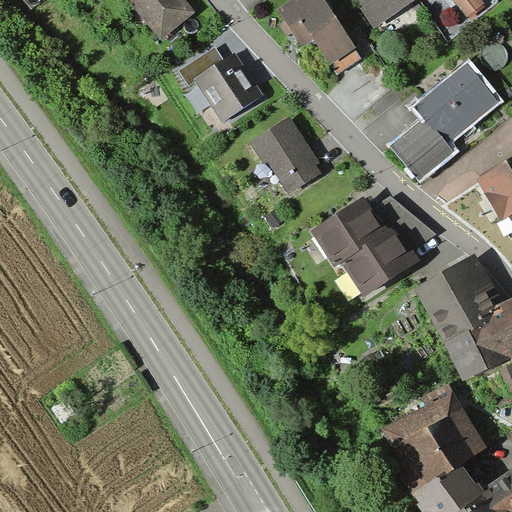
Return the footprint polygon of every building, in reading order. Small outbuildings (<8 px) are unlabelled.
[(186,0),(128,0),(161,40),(196,11),(186,0)] [(325,0),(290,0),(277,9),(302,47),(313,40),(330,65),(331,64),(355,48),(356,47),(325,0)] [(355,0),(374,28),(416,0),(355,0)] [(467,17),(469,16),(484,4),(485,3),(482,0),(453,0),(467,17)] [(485,6),(484,4),(469,16),(470,18),(485,6)] [(194,79),(224,59),(215,47),(179,71),(189,85),(195,81),(194,79)] [(362,58),(355,48),(331,64),(338,74),(362,58)] [(224,59),(194,79),(195,81),(223,123),(264,95),(235,52),(224,59)] [(468,63),(415,106),(425,118),(390,146),(419,180),(455,151),(448,143),(499,101),(468,63)] [(289,116),(249,142),(264,165),(268,162),(289,194),(321,173),(316,165),(320,163),(289,116)] [(511,158),(477,178),(501,221),(509,216),(511,220),(511,158)] [(335,267),(341,263),(364,248),(363,246),(387,230),(372,208),(364,196),(311,231),(335,267)] [(391,196),(372,208),(387,230),(392,227),(409,252),(413,249),(437,234),(391,196)] [(283,221),(276,209),(265,216),(273,227),(283,221)] [(364,248),(341,263),(364,297),(420,260),(413,249),(409,252),(392,227),(387,230),(363,246),(364,248)] [(476,253),(414,287),(432,320),(486,291),(494,286),(476,253)] [(494,305),(486,291),(432,320),(444,342),(489,322),(494,305)] [(511,357),(511,297),(494,305),(489,322),(444,342),(463,381),(511,357)] [(511,363),(500,369),(510,393),(511,392),(511,363)] [(367,437),(404,500),(462,463),(488,448),(449,382),(421,398),(425,403),(367,437)] [(476,484),(462,463),(404,500),(412,511),(459,511),(485,492),(483,489),(478,482),(476,484)] [(511,511),(511,469),(483,489),(485,492),(459,511),(511,511)]
